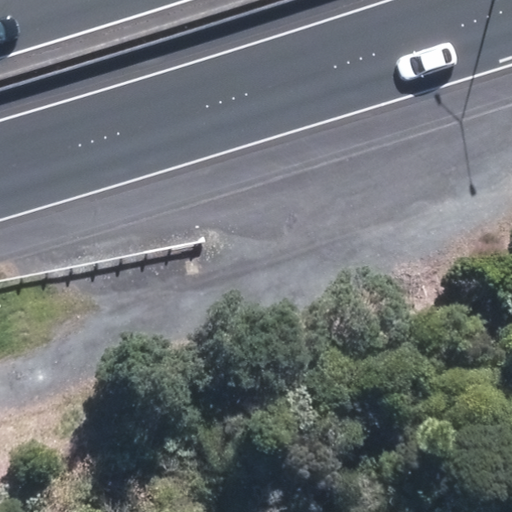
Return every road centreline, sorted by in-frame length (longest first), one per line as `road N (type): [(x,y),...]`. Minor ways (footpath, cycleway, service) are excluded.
road 1 (motorway): [(511,9),(0,170)]
road 2 (track): [(380,227),(511,218)]
